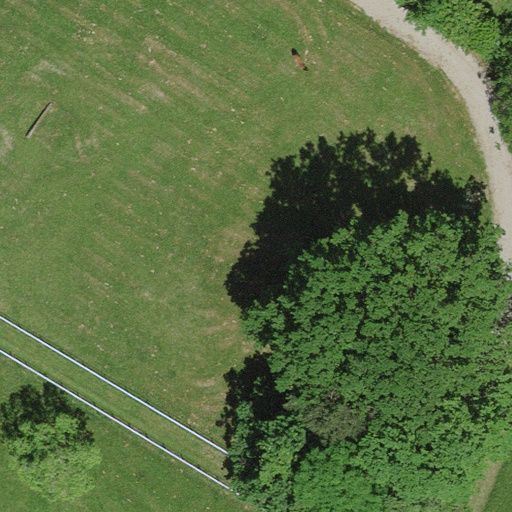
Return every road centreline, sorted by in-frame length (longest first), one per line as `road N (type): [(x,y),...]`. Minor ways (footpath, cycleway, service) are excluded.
road 1 (unknown): [(511,240),(496,153),(462,75),(375,0)]
road 2 (unknown): [(420,511),(491,351),(511,273)]
